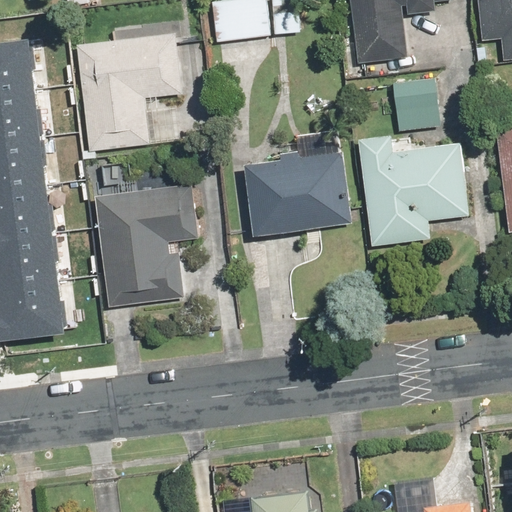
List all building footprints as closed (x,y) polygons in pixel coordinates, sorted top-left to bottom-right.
[(303,0),(210,0),(215,43),(307,33),(303,0)] [(349,0),(359,65),(409,58),(403,14),(438,9),(437,2),(454,0),(349,0)] [(511,0),(476,0),(481,41),(502,39),(503,58),(511,56),(511,0)] [(180,93),(175,23),(111,27),(112,40),(78,42),(85,150),(150,146),(147,96),(180,93)] [(0,305),(0,337),(73,329),(37,32),(0,36),(0,304),(0,305)] [(435,74),(392,79),(399,131),(441,125),(435,74)] [(511,126),(495,129),(507,232),(511,231),(511,126)] [(353,226),(345,149),(342,128),(295,133),(297,147),(279,149),(279,156),(244,160),(252,237),(353,226)] [(391,134),(358,137),(369,245),(428,239),(426,221),(466,217),(459,142),(393,149),(391,134)] [(192,188),(98,194),(106,307),(185,301),(182,249),(171,250),(171,238),(196,236),(192,188)] [(253,511),(318,511),(317,499),(253,505),(253,511)] [(425,511),(473,511),(473,501),(425,506),(425,511)]
